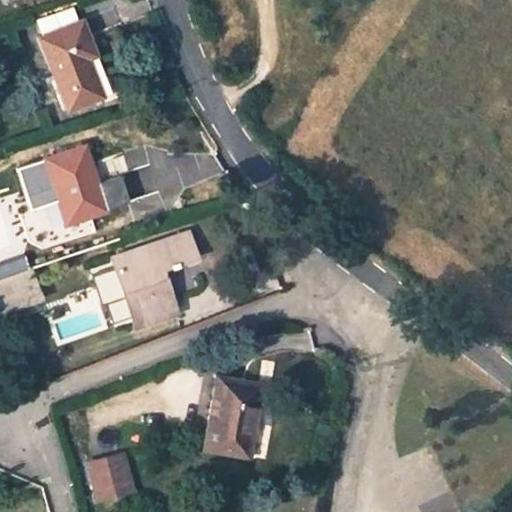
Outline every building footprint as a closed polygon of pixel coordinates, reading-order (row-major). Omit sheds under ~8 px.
[(82,21),(39,38),(68,109),(102,95),(87,57),(95,54),(82,21)] [(84,146),(45,159),(66,222),(104,209),(84,146)] [(187,233),(113,257),(133,321),(173,308),(161,267),(195,256),(187,233)] [(0,311),(39,298),(31,271),(0,281),(0,311)] [(247,456),(259,386),(216,377),(203,448),(247,456)] [(131,487),(121,450),(87,460),(97,496),(131,487)]
